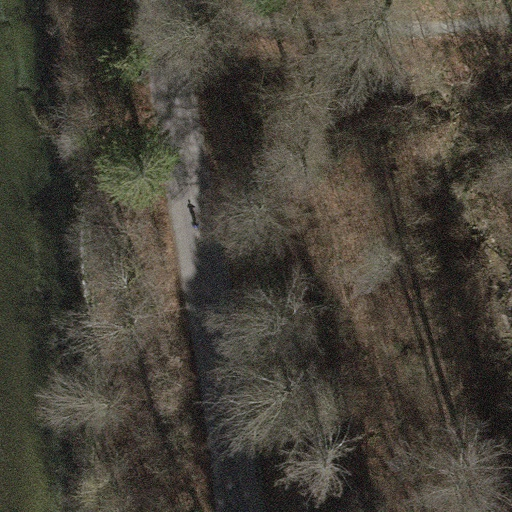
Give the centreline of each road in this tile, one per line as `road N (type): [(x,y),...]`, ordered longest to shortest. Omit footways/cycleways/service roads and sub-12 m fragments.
road 1 (unclassified): [(154,0),(241,511)]
road 2 (track): [(162,29),(511,23)]
